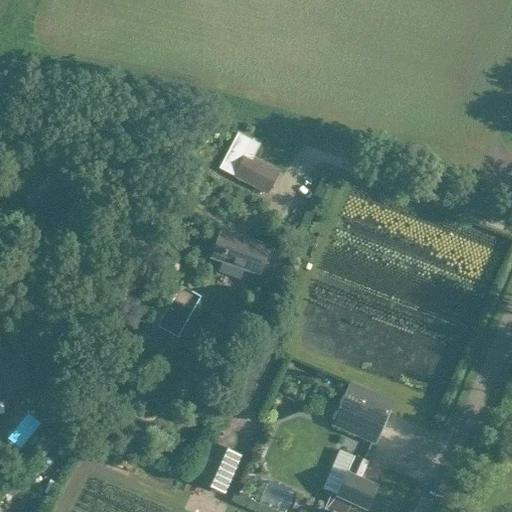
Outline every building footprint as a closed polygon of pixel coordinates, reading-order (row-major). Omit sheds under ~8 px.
[(237,134),(219,169),(234,177),(267,194),(278,172),(253,159),(260,145),(237,134)] [(26,187),(19,194),(32,206),(54,183),(71,165),(58,152),(43,138),(8,175),(19,186),(22,183),(26,187)] [(220,231),(213,249),(210,257),(222,261),(219,273),(241,280),(244,269),(259,275),(262,267),(268,248),(220,231)] [(113,285),(109,299),(125,303),(128,289),(113,285)] [(84,287),(76,310),(91,316),(100,292),(84,287)] [(0,400),(6,399),(5,393),(30,387),(20,345),(0,349),(0,400)] [(256,412),(278,356),(260,349),(239,406),(256,412)] [(390,411),(346,392),(331,427),(375,446),(390,411)] [(60,462),(72,434),(62,430),(49,457),(60,462)] [(193,481),(224,495),(241,457),(211,443),(193,481)] [(17,454),(12,461),(19,465),(24,459),(17,454)] [(367,463),(355,457),(348,474),(346,473),(336,496),(331,494),(324,511),(327,511),(346,511),(351,503),(366,511),(376,487),(360,479),(367,463)] [(16,479),(8,488),(12,492),(20,483),(16,479)] [(125,511),(99,501),(94,511),(125,511)]
